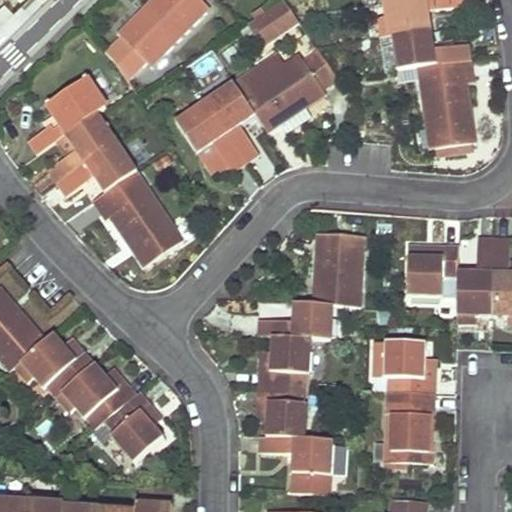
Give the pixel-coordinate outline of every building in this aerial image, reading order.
[(168,53),(211,10),(200,0),(155,0),(139,17),(142,20),(123,40),(107,55),(118,66),(133,88),(152,69),(147,63),(162,47),(168,53)] [(378,20),(381,40),(393,38),(431,32),(428,8),(436,7),(437,12),(464,8),(462,0),(412,0),(384,4),(386,19),(378,20)] [(302,24),(287,1),(250,26),(266,49),(302,24)] [(123,40),(142,20),(139,17),(119,37),(123,40)] [(393,38),(399,73),(417,70),(471,62),(469,47),(441,52),(441,55),(435,56),(431,32),(393,38)] [(162,47),(147,63),(152,69),(168,53),(162,47)] [(323,91),(324,93),(341,82),(319,50),(303,61),(323,91)] [(257,117),(269,135),(281,128),(287,136),(312,120),(306,111),(302,105),(323,91),(303,61),(289,71),(285,65),(279,55),(235,84),(257,117)] [(299,55),(285,65),(289,71),(303,61),(299,55)] [(426,132),(433,131),(436,152),(472,146),(468,119),(473,118),(468,85),(475,84),(471,62),(417,70),(426,132)] [(29,144),(38,157),(56,144),(99,115),(110,108),(91,79),(47,108),(54,119),(48,123),(52,128),(29,144)] [(247,164),(260,155),(241,128),(257,117),(235,84),(206,103),(247,164)] [(323,91),(302,105),(306,111),(327,97),(324,93),(323,91)] [(233,173),(247,164),(206,103),(177,123),(212,174),(218,170),(220,174),(229,168),(233,173)] [(56,144),(66,159),(48,172),(57,185),(119,144),(99,115),(56,144)] [(477,146),(473,118),(468,119),(472,146),(477,146)] [(436,152),(433,131),(426,132),(429,153),(436,152)] [(57,185),(66,199),(95,179),(106,195),(138,174),(119,144),(57,185)] [(472,146),(436,152),(437,159),(473,154),(472,146)] [(106,195),(93,204),(105,222),(111,218),(129,246),(134,243),(149,266),(177,247),(166,229),(172,225),(138,174),(106,195)] [(172,225),(166,229),(177,247),(184,242),(172,225)] [(334,309),(354,310),(355,291),(363,291),(364,239),(318,237),(315,283),(321,283),(321,308),(334,309)] [(495,243),(493,319),(509,319),(509,327),(511,327),(511,276),(503,276),(503,270),(510,270),(511,240),(495,240),(495,243)] [(478,318),(493,319),(495,243),(479,242),(478,270),(484,270),(483,276),(459,275),(458,300),(458,325),(477,326),(478,318)] [(460,250),(435,249),(410,248),(409,299),(458,300),(459,275),(460,250)] [(0,363),(9,374),(15,369),(47,342),(17,307),(14,310),(0,294),(0,363)] [(312,342),(332,343),(334,309),(321,308),(295,307),(294,330),(287,330),(288,325),(260,323),(259,339),(274,340),(312,342)] [(56,400),(96,365),(79,346),(70,354),(63,347),(54,336),(47,342),(15,369),(29,384),(35,379),(54,402),(56,400)] [(73,339),(63,347),(70,354),(79,346),(73,339)] [(274,340),(273,355),(262,354),(261,365),(260,389),(309,392),(312,342),(274,340)] [(387,381),(388,345),(375,344),(373,380),(387,381)] [(389,396),(436,396),(437,373),(426,373),(427,361),(427,347),(388,345),(387,381),(389,381),(389,396)] [(438,361),(427,361),(426,373),(437,373),(438,361)] [(92,415),(102,426),(104,424),(137,396),(121,377),(112,385),(106,377),(96,365),(56,400),(70,415),(76,409),(86,420),(92,415)] [(114,370),(106,377),(112,385),(121,377),(114,370)] [(309,392),(260,389),(258,413),(258,425),(268,425),(267,439),(306,441),(309,392)] [(112,438),(135,464),(164,438),(155,427),(149,421),(158,413),(140,393),(137,396),(104,424),(115,436),(112,438)] [(385,465),(429,466),(432,437),(436,396),(389,396),(387,396),(385,444),(380,444),(379,461),(384,461),(385,465)] [(158,413),(149,421),(155,427),(163,420),(158,413)] [(115,436),(104,424),(102,426),(93,434),(103,446),(112,438),(115,436)] [(295,452),(293,496),(332,498),(335,443),(306,441),(267,439),(261,439),(260,455),(288,457),(288,451),(295,452)] [(176,494),(139,491),(138,507),(175,510),(176,494)] [(428,511),(431,502),(394,502),(391,511),(428,511)] [(29,511),(30,506),(0,503),(0,511),(29,511)]
